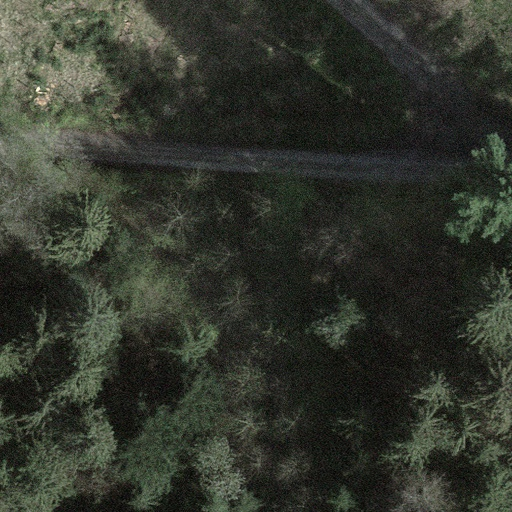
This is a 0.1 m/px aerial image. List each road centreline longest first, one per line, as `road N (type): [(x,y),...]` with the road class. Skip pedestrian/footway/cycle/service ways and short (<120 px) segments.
road 1 (track): [(511,169),(0,135)]
road 2 (track): [(336,0),(511,158)]
